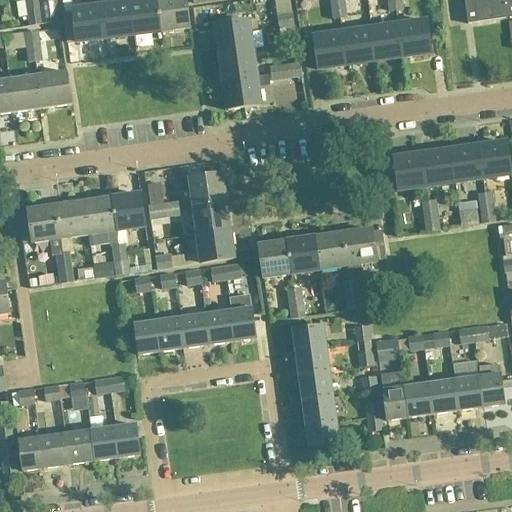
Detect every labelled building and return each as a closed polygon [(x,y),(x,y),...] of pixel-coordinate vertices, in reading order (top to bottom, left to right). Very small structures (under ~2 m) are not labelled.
[(24,0),(26,13),(38,12),(35,0),(24,0)] [(130,6),(133,38),(161,35),(156,0),(145,0),(146,4),(130,6)] [(156,0),(161,35),(189,31),(185,0),(174,0),(166,1),(166,0),(156,0)] [(330,0),(331,8),(343,6),(341,0),(330,0)] [(398,0),(388,0),(387,0),(389,15),(401,13),(398,0)] [(511,0),(462,0),(466,25),(511,19),(511,0)] [(102,9),(105,42),(133,38),(130,6),(102,9)] [(343,6),(331,8),(333,23),(345,21),(343,6)] [(105,42),(102,9),(73,13),(77,46),(105,42)] [(38,12),(26,13),(28,28),(40,27),(38,12)] [(278,32),(293,29),(291,18),(276,20),(278,32)] [(219,57),(252,52),(247,23),(215,28),(219,57)] [(396,28),(401,60),(430,56),(425,24),(396,28)] [(369,32),(373,64),(401,60),(396,28),(369,32)] [(341,36),(346,68),(373,64),(369,32),(341,36)] [(23,35),(25,50),(37,48),(35,33),(23,35)] [(346,68),(341,36),(312,40),(317,73),(346,68)] [(478,87),(476,42),(453,43),(454,59),(457,59),(458,88),(478,87)] [(37,48),(25,50),(27,65),(39,63),(37,48)] [(252,52),(219,57),(223,85),(256,80),(252,52)] [(299,67),(284,69),(286,80),(301,78),(299,67)] [(269,71),(271,83),(286,80),(284,69),(269,71)] [(66,75),(37,79),(42,112),(71,108),(66,75)] [(37,79),(9,83),(14,116),(42,112),(37,79)] [(256,80),(223,85),(227,113),(260,108),(256,80)] [(9,83),(0,84),(0,118),(14,116),(9,83)] [(506,145),(505,146),(478,150),(483,182),(511,178),(506,145)] [(455,186),(483,182),(478,150),(450,154),(455,186)] [(455,186),(450,154),(422,157),(427,190),(455,186)] [(398,194),(427,190),(422,157),(394,162),(398,194)] [(190,211),(223,207),(219,178),(186,183),(190,211)] [(162,187),(148,189),(151,210),(165,208),(162,187)] [(481,211),(493,210),(490,195),(479,196),(481,211)] [(109,202),(114,235),(143,230),(138,197),(109,202)] [(87,239),(114,235),(109,202),(82,206),(87,239)] [(425,219),(437,218),(434,203),(423,204),(425,219)] [(82,206),(54,210),(59,243),(87,239),(82,206)] [(162,209),(163,221),(178,219),(177,207),(162,209)] [(190,211),(194,239),(227,235),(223,207),(190,211)] [(148,223),(163,221),(162,209),(147,212),(148,223)] [(59,243),(54,210),(26,214),(31,247),(48,245),(51,260),(56,259),(57,273),(70,271),(67,255),(61,256),(59,243)] [(495,225),(493,210),(481,211),(483,226),(495,225)] [(439,233),(437,218),(425,219),(427,234),(439,233)] [(349,284),(357,283),(364,282),(362,267),(376,265),(371,232),(342,236),(347,269),(349,283),(349,284)] [(198,268),(231,263),(227,235),(194,239),(198,268)] [(342,236),(314,240),(319,274),(347,269),(342,236)] [(314,240),(286,245),(291,278),(319,274),(314,240)] [(262,282),(291,278),(286,245),(257,249),(262,282)] [(113,264),(124,262),(122,247),(111,249),(113,264)] [(169,257),(153,259),(156,274),(171,271),(169,257)] [(127,277),(124,262),(113,264),(115,279),(127,277)] [(504,276),(511,274),(511,262),(502,264),(504,276)] [(240,280),(238,268),(224,270),(225,282),(240,280)] [(211,284),(225,282),(224,270),(209,272),(211,284)] [(72,285),(70,271),(57,273),(59,286),(72,285)] [(198,274),(184,276),(186,288),(200,286),(198,274)] [(173,277),(159,279),(160,291),(175,289),(173,277)] [(147,280),(133,282),(135,295),(149,293),(147,280)] [(344,300),(358,297),(357,283),(349,284),(349,283),(342,284),(344,300)] [(289,307),(301,305),(299,290),(287,292),(289,307)] [(358,297),(344,300),(346,314),(360,312),(358,297)] [(228,300),(230,314),(229,314),(233,344),(254,341),(250,311),(249,311),(247,298),(228,300)] [(303,320),(301,305),(289,307),(291,322),(303,320)] [(229,314),(204,317),(208,347),(233,344),(229,314)] [(204,317),(178,321),(182,350),(208,347),(204,317)] [(182,350),(178,321),(153,324),(157,354),(182,350)] [(136,357),(157,354),(153,324),(132,327),(136,357)] [(295,353),(326,349),(323,328),(292,333),(295,353)] [(368,344),(366,330),(354,332),(356,346),(368,344)] [(489,347),(487,335),(473,337),(474,349),(489,347)] [(460,351),(474,349),(473,337),(458,339),(460,351)] [(447,340),(433,342),(435,354),(449,352),(447,340)] [(422,344),(408,346),(409,358),(423,356),(422,344)] [(382,349),(384,361),(398,359),(396,347),(382,349)] [(327,356),(336,373),(350,365),(341,348),(327,356)] [(326,349),(295,353),(298,379),(329,374),(326,349)] [(359,371),(371,369),(369,355),(357,357),(359,371)] [(329,374),(298,379),(302,404),(333,400),(329,374)] [(380,377),(382,393),(386,425),(407,422),(403,390),(401,375),(380,377)] [(479,380),(484,412),(504,409),(500,377),(479,380)] [(123,392),(121,380),(107,382),(109,394),(123,392)] [(375,394),(373,380),(361,382),(363,396),(375,394)] [(484,412),(479,380),(454,384),(458,415),(484,412)] [(109,394),(107,382),(93,384),(95,396),(109,394)] [(458,415),(454,384),(428,387),(433,419),(458,415)] [(83,397),(82,385),(68,387),(69,399),(83,397)] [(403,390),(407,422),(433,419),(428,387),(403,390)] [(56,389),(42,391),(44,403),(58,401),(56,389)] [(31,392),(17,394),(18,406),(33,404),(31,392)] [(333,400),(302,404),(305,430),(336,425),(333,400)] [(364,407),(366,421),(379,420),(377,405),(364,407)] [(368,436),(381,434),(379,420),(366,421),(368,436)] [(336,425),(305,430),(308,450),(339,446),(336,425)] [(134,427),(114,429),(118,461),(138,458),(134,427)] [(114,429),(88,433),(92,464),(118,461),(114,429)] [(0,446),(11,445),(9,431),(0,432),(0,446)] [(88,433),(62,436),(67,467),(92,464),(88,433)] [(62,436),(37,440),(41,471),(67,467),(62,436)] [(16,443),(21,474),(41,471),(37,440),(16,443)] [(0,458),(2,472),(14,470),(12,456),(0,458)] [(14,470),(2,472),(4,486),(16,485),(14,470)]
